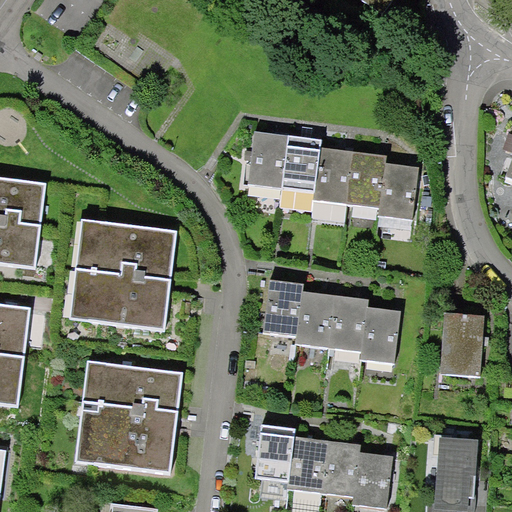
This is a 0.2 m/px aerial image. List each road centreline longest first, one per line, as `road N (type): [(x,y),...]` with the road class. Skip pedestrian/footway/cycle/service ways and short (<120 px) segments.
road 1 (residential): [(207,511),(233,295),(233,260),(218,214),(194,181),(0,46)]
road 2 (residential): [(511,277),(481,243),(463,169),(478,42)]
